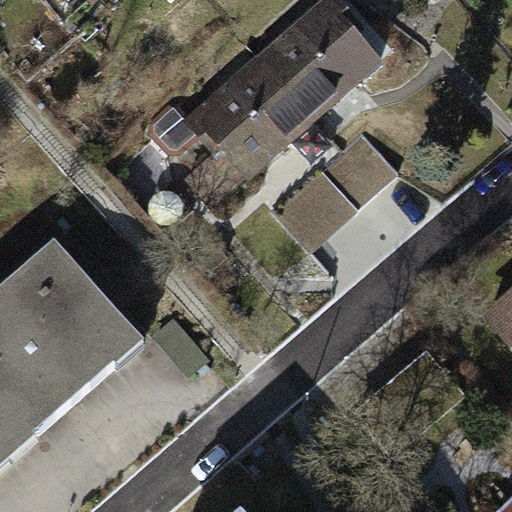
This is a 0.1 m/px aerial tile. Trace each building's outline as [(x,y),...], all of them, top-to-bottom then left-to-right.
[(91,0),(99,8),(108,0),(91,0)] [(212,99),(164,142),(215,204),(386,65),(329,0),(287,37),(212,99)] [(0,495),(95,412),(159,356),(67,252),(0,310),(0,495)] [(511,307),(502,317),(511,326),(511,307)] [(466,400),(430,357),(361,414),(397,457),(466,400)]
